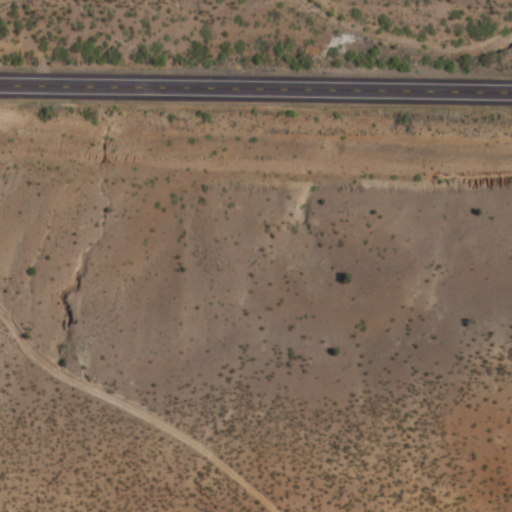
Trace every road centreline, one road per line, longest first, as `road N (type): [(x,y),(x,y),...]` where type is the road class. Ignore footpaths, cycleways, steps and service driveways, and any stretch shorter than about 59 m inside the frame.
road 1 (primary): [(511,93),(0,86)]
road 2 (track): [(0,317),(29,355),(196,448),(272,511)]
